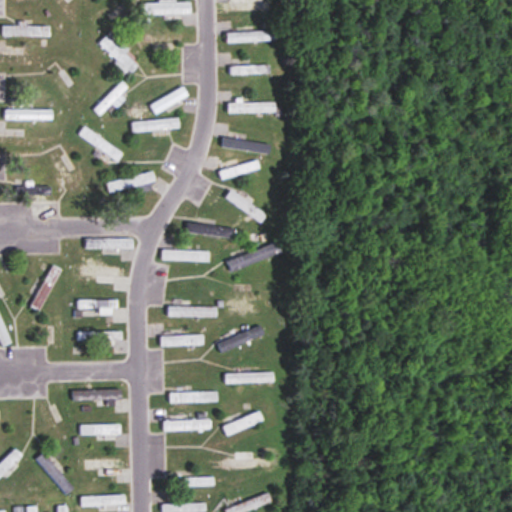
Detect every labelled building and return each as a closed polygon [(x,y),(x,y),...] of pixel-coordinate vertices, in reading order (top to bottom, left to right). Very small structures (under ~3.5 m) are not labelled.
[(269,12),(268,0),(224,0),(225,12),(269,12)] [(225,32),(225,42),(275,42),(275,32),(225,32)] [(113,65),(126,77),(136,66),(124,54),(124,53),(107,36),(98,44),(116,62),(113,65)] [(268,66),(230,67),(230,75),(268,74),(268,66)] [(149,105),(154,115),(187,97),(181,88),(149,105)] [(225,103),(225,113),(272,113),(272,103),(225,103)] [(51,110),(3,110),(3,121),(51,121),(51,110)] [(136,129),(175,129),(175,121),(136,121),(136,129)] [(218,172),(221,180),(258,169),(256,161),(218,172)] [(154,182),(152,172),(106,183),(108,193),(154,182)] [(230,239),(232,229),(193,224),(192,234),(230,239)] [(230,273),(281,254),(277,243),(226,262),(230,273)] [(208,262),(208,251),(161,251),(161,262),(208,262)] [(32,308),(41,312),(58,270),(49,266),(32,308)] [(74,276),(121,276),(121,266),(74,266),(74,276)] [(76,316),(116,316),(116,300),(76,300),(76,316)] [(167,317),(215,317),(215,308),(167,308),(167,317)] [(264,339),(261,329),(216,342),(219,351),(264,339)] [(121,332),(77,332),(77,341),(121,341),(121,332)] [(160,346),(202,346),(202,336),(160,336),(160,346)] [(121,390),(72,390),(72,402),(121,402),(121,390)] [(217,393),(169,393),(169,403),(217,403),(217,393)] [(209,421),(161,421),(161,432),(209,432),(209,421)] [(119,435),(119,425),(79,425),(79,435),(119,435)] [(0,461),(0,475),(21,455),(14,448),(0,461)] [(34,460),(66,494),(73,487),(41,454),(34,460)] [(224,470),(272,470),(272,458),(224,458),(224,470)] [(122,460),(84,460),(84,471),(122,471),(122,460)] [(247,511),(272,502),(268,492),(222,510),(222,511),(247,511)] [(124,496),(80,496),(80,507),(124,507),(124,496)]
